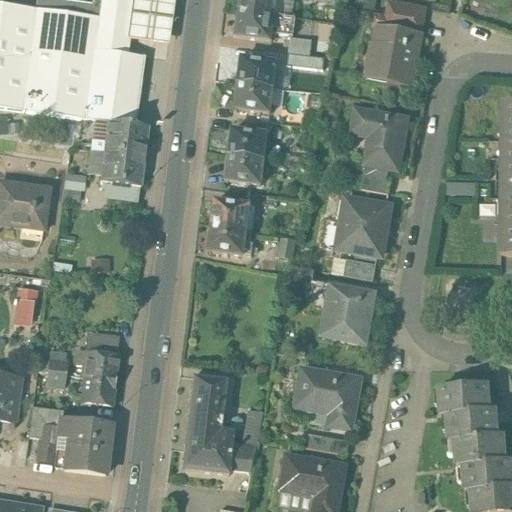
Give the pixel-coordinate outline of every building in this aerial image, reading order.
[(93,0),(93,7),(37,0),(36,12),(100,20),(101,9),(102,0),(93,0)] [(102,0),(101,9),(129,13),(131,0),(102,0)] [(167,47),(173,0),(132,0),(127,41),(167,47)] [(276,0),(241,0),(239,13),(274,18),(276,0)] [(426,10),(389,4),(386,17),(424,24),(426,10)] [(100,20),(36,12),(0,7),(0,110),(23,114),(23,118),(28,119),(29,115),(95,123),(107,125),(107,124),(133,127),(142,59),(123,57),(129,13),(101,9),(100,20)] [(338,14),(323,12),(322,13),(316,12),(315,22),(336,25),(338,14)] [(274,18),(239,13),(236,39),(271,44),(272,36),(274,18)] [(294,20),(274,18),(272,36),(292,38),(294,20)] [(423,25),(386,18),(384,31),(421,38),(423,25)] [(292,36),(312,40),(315,24),(295,20),(292,36)] [(384,31),(377,30),(374,46),(370,46),(364,80),(413,88),(422,38),(421,38),(384,31)] [(288,39),(287,53),(309,55),(310,41),(288,39)] [(276,65),(242,61),(238,86),(273,91),(276,65)] [(273,91),(238,86),(235,112),(270,116),(273,91)] [(511,105),(503,105),(503,126),(509,127),(508,161),(502,160),(502,181),(511,181),(511,105)] [(406,123),(356,114),(352,136),(371,139),(366,167),(398,173),(406,123)] [(95,123),(81,121),(79,133),(73,133),(71,146),(92,148),(95,123)] [(107,125),(95,123),(92,148),(91,153),(109,155),(143,159),(147,129),(133,127),(107,124),(107,125)] [(267,137),(232,133),(229,158),(264,162),(267,137)] [(264,162),(229,158),(226,184),(261,188),(264,162)] [(392,181),(364,176),(361,192),(389,197),(392,181)] [(511,181),(502,181),(502,202),(508,202),(507,236),(501,236),(501,257),(511,257),(511,181)] [(445,194),(473,195),(474,185),(445,184),(445,194)] [(48,192),(4,186),(1,204),(0,203),(0,226),(43,232),(48,192)] [(391,210),(345,202),(341,226),(325,223),(320,250),(359,256),(358,264),(370,266),(371,258),(377,259),(380,243),(385,244),(391,210)] [(250,208),(215,203),(212,229),(247,233),(250,208)] [(247,233),(212,229),(209,254),(251,259),(253,246),(245,245),(247,233)] [(295,243),(280,240),(277,258),(292,261),(295,243)] [(358,264),(346,262),(346,264),(344,276),(343,278),(373,284),(377,259),(371,258),(370,266),(358,264)] [(93,262),(95,273),(110,270),(109,259),(93,262)] [(346,264),(335,261),(333,274),(344,276),(346,264)] [(314,273),(290,269),(288,281),(312,285),(314,273)] [(452,298),(451,305),(480,306),(481,277),(458,276),(457,299),(452,298)] [(330,288),(312,285),(307,310),(326,313),(330,288)] [(375,296),(330,288),(326,313),(330,314),(325,340),(362,346),(365,330),(369,330),(375,296)] [(12,327),(34,328),(35,290),(13,289),(12,327)] [(117,340),(89,337),(87,349),(115,352),(117,340)] [(118,359),(82,355),(81,357),(76,357),(75,368),(85,369),(83,381),(115,385),(118,359)] [(48,362),(39,360),(37,375),(47,376),(47,375),(48,362)] [(361,382),(301,372),(295,407),(331,413),(328,429),(352,434),(361,382)] [(65,378),(47,375),(47,376),(45,389),(64,391),(65,378)] [(20,380),(0,377),(0,423),(14,425),(20,380)] [(225,384),(192,380),(181,473),(228,478),(231,448),(232,434),(220,433),(225,384)] [(115,385),(83,381),(80,406),(112,411),(115,385)] [(448,430),(496,426),(495,413),(489,413),(487,387),(439,391),(441,418),(447,418),(448,430)] [(62,414),(32,410),(28,441),(46,443),(47,429),(62,431),(62,426),(61,426),(62,414)] [(262,415),(248,412),(242,448),(231,448),(228,472),(251,474),(262,415)] [(110,430),(70,425),(64,473),(104,478),(110,430)] [(464,481),(511,477),(511,463),(505,464),(503,438),(497,438),(496,426),(448,430),(449,444),(455,443),(457,469),(463,468),(464,481)] [(349,444),(307,436),(305,450),(347,458),(349,444)] [(337,511),(346,469),(286,459),(280,494),(316,500),(313,511),(337,511)] [(511,511),(511,480),(511,477),(464,481),(465,494),(471,494),(472,511),(511,511)] [(245,496),(218,490),(215,502),(241,507),(245,496)] [(41,511),(42,508),(0,501),(0,511),(41,511)]
